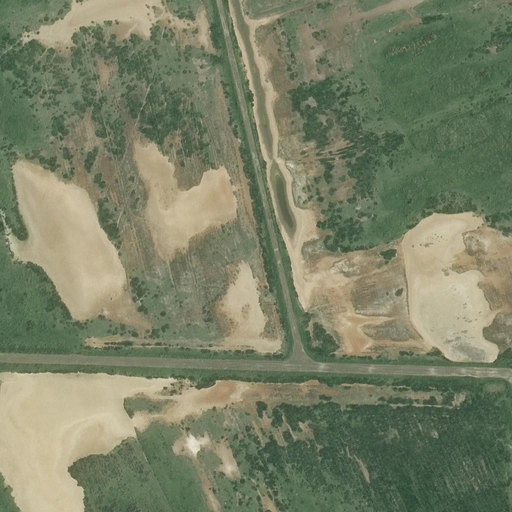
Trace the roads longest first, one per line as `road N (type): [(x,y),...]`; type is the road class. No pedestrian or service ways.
road 1 (track): [(0,356),(511,371)]
road 2 (track): [(303,364),(219,0)]
